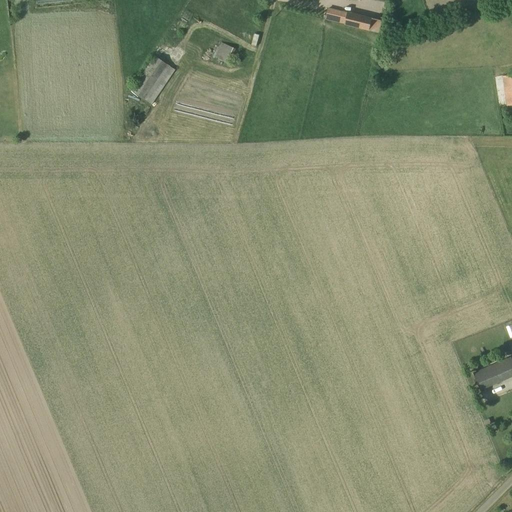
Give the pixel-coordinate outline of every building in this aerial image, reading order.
[(380,33),(383,20),(348,11),(348,12),(328,7),(325,19),(345,24),(344,25),(380,33)] [(221,42),(214,58),(228,65),(235,49),(221,42)] [(131,90),(143,98),(151,104),(175,70),(155,56),(131,90)] [(511,358),(511,357),(501,361),(509,377),(511,375),(511,358)] [(480,389),(497,382),(490,366),(473,373),(480,389)]
